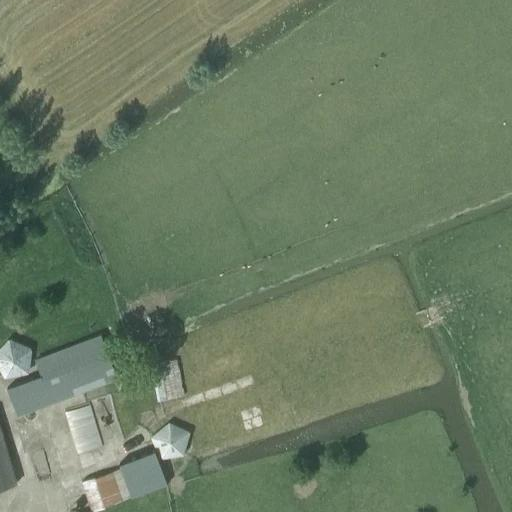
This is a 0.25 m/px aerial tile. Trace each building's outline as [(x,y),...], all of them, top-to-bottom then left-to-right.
[(16,416),(116,378),(99,335),(34,361),(39,375),(5,388),(16,416)] [(26,372),(29,349),(8,339),(0,348),(0,369),(4,377),(26,372)] [(179,359),(148,371),(159,399),(190,387),(179,359)] [(190,433),(169,423),(151,438),(161,459),(184,455),(190,433)] [(0,487),(14,483),(0,433),(0,487)] [(131,498),(120,469),(95,478),(95,477),(81,482),(92,511),(131,498)]
